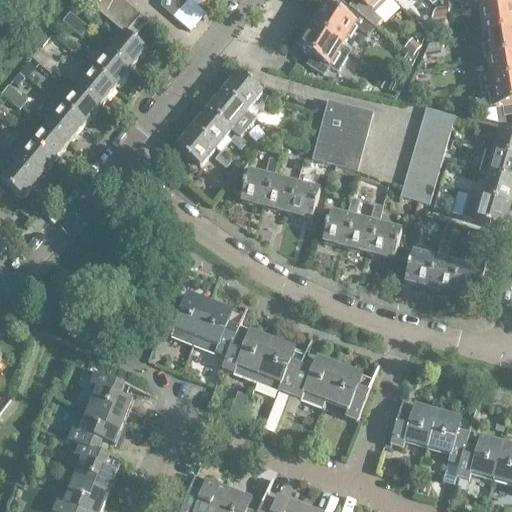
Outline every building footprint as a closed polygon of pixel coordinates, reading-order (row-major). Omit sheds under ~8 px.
[(96,0),(90,7),(101,17),(114,0),(96,0)] [(117,0),(114,0),(101,17),(112,26),(127,8),(117,0)] [(358,0),(351,10),(375,31),(383,24),(375,16),(392,0),(391,0),(358,0)] [(442,0),(424,0),(433,9),(442,0)] [(511,0),(477,0),(480,15),(511,9),(511,0)] [(127,8),(112,26),(124,36),(140,18),(127,8)] [(432,21),(432,22),(432,23),(447,21),(447,19),(450,18),(448,9),(436,10),(432,21)] [(511,9),(480,15),(484,39),(511,34),(511,9)] [(318,22),(313,30),(342,48),(354,29),(367,37),(369,37),(371,36),(375,31),(351,10),(343,20),(325,10),(324,12),(322,11),(316,21),(318,22)] [(80,23),(71,15),(63,24),(73,32),(80,23)] [(140,18),(124,36),(132,43),(147,24),(140,18)] [(426,18),(417,26),(426,36),(427,36),(430,34),(433,32),(432,23),(432,22),(432,21),(426,18)] [(447,21),(432,23),(433,32),(448,31),(447,21)] [(89,30),(80,23),(73,32),(82,40),(89,30)] [(305,38),(299,48),(301,50),(300,52),(312,59),(306,69),(324,80),(329,71),(338,76),(352,54),(342,48),(313,30),(307,40),(305,38)] [(511,34),(484,39),(488,63),(511,58),(511,34)] [(124,36),(109,54),(131,72),(146,54),(132,43),(124,36)] [(421,48),(412,41),(404,51),(413,59),(421,48)] [(430,47),(425,57),(441,54),(440,46),(430,47)] [(40,52),(32,61),(42,69),(49,60),(40,52)] [(109,54),(94,73),(115,91),(131,72),(109,54)] [(415,62),(407,56),(403,63),(412,68),(415,62)] [(478,79),(480,88),(511,83),(511,58),(488,63),(490,77),(478,79)] [(49,60),(42,69),(51,77),(59,68),(49,60)] [(94,73),(78,91),(100,109),(115,91),(94,73)] [(240,78),(225,97),(247,116),(248,115),(263,97),(240,78)] [(511,83),(480,88),(481,97),(493,96),(495,111),(502,110),(504,119),(511,117),(511,83)] [(412,99),(414,100),(432,96),(430,85),(410,88),(412,99)] [(18,96),(9,89),(2,98),(11,106),(18,96)] [(78,91),(63,110),(84,128),(100,109),(78,91)] [(28,104),(18,96),(11,106),(20,113),(28,104)] [(225,97),(209,115),(231,134),(232,133),(241,141),(256,122),(248,115),(247,116),(225,97)] [(281,104),(268,100),(264,108),(278,113),(281,104)] [(352,110),(328,104),(325,115),(349,122),(352,110)] [(63,110),(47,128),(69,146),(84,128),(63,110)] [(352,110),(349,122),(371,128),(374,116),(352,110)] [(455,120),(427,112),(423,124),(452,133),(455,120)] [(209,115),(194,134),(216,152),(231,134),(209,115)] [(349,122),(325,115),(319,140),(342,145),(345,133),(349,122)] [(371,128),(349,122),(345,133),(368,140),(371,128)] [(452,133),(423,124),(419,137),(448,145),(452,133)] [(47,128),(32,147),(53,165),(69,146),(47,128)] [(511,135),(499,132),(493,156),(511,161),(511,135)] [(365,151),(368,140),(345,133),(342,145),(365,151)] [(216,152),(194,134),(178,152),(200,171),(216,152)] [(230,144),(241,153),(247,146),(236,137),(230,144)] [(448,145),(419,137),(416,150),(445,158),(448,145)] [(339,157),(342,145),(319,140),(316,152),(327,154),(339,157)] [(365,151),(342,145),(339,157),(362,163),(365,151)] [(32,147),(17,165),(38,183),(53,165),(32,147)] [(445,158),(416,150),(412,162),(441,171),(445,158)] [(324,166),(327,154),(316,152),(313,163),(324,166)] [(339,157),(327,154),(324,166),(336,169),(339,157)] [(485,154),(479,177),(487,179),(511,185),(511,161),(493,156),(485,154)] [(221,156),(215,163),(226,171),(231,163),(221,156)] [(362,163),(339,157),(336,169),(359,175),(362,163)] [(275,177),(278,163),(269,161),(266,175),(275,177)] [(441,171),(412,162),(408,175),(437,183),(441,171)] [(17,165),(1,184),(0,185),(22,202),(38,183),(17,165)] [(437,183),(408,175),(405,188),(434,196),(437,183)] [(242,206),(266,212),(273,183),(249,177),(242,206)] [(511,185),(487,179),(480,202),(509,209),(511,197),(511,185)] [(273,183),(266,212),(289,218),(296,189),(273,183)] [(434,196),(405,188),(401,200),(430,209),(434,196)] [(296,189),(289,218),(313,224),(320,196),(296,189)] [(469,199),(463,222),(474,225),(502,233),(509,209),(480,202),(469,199)] [(356,217),(360,203),(351,201),(347,215),(356,217)] [(374,207),(371,221),(380,223),(383,210),(374,207)] [(323,245),(347,251),(354,224),(331,218),(323,245)] [(354,224),(347,251),(370,257),(377,230),(354,224)] [(377,230),(370,257),(394,263),(401,236),(377,230)] [(441,243),(437,257),(446,260),(450,245),(441,243)] [(469,266),(473,252),(464,249),(460,263),(469,266)] [(404,286),(428,292),(436,263),(412,257),(404,286)] [(436,263),(428,292),(452,298),(459,269),(436,263)] [(459,269),(452,298),(476,304),(483,275),(459,269)] [(172,305),(160,335),(194,348),(211,305),(188,296),(183,309),(172,305)] [(211,305),(194,348),(216,357),(227,362),(235,342),(238,333),(243,320),(233,316),(234,314),(211,305)] [(235,342),(227,362),(223,372),(257,385),(274,343),(251,334),(250,338),(238,333),(235,342)] [(274,343),(257,385),(291,399),(303,369),(306,360),(296,356),(297,352),(274,343)] [(303,369),(291,399),(324,411),(326,404),(327,405),(341,369),(318,361),(313,373),(303,369)] [(341,369),(327,405),(348,413),(345,420),(358,425),(373,385),(362,381),(363,378),(341,369)] [(98,392),(89,414),(125,428),(134,405),(121,400),(126,389),(95,377),(90,390),(98,392)] [(403,408),(391,450),(403,453),(405,446),(428,452),(439,416),(416,409),(415,411),(403,408)] [(81,436),(73,432),(72,435),(65,432),(61,441),(79,448),(109,460),(113,450),(116,451),(125,428),(89,414),(81,436)] [(462,423),(439,416),(428,452),(451,459),(449,466),(460,469),(467,444),(469,439),(470,439),(473,428),(462,424),(462,423)] [(478,447),(467,444),(460,469),(456,481),(469,484),(472,476),(493,483),(504,447),(480,440),(478,447)] [(511,448),(504,447),(493,483),(511,488),(511,448)] [(79,448),(72,467),(78,472),(73,485),(109,499),(118,476),(116,475),(120,465),(109,460),(79,448)] [(57,503),(53,511),(104,511),(109,499),(73,485),(68,497),(59,498),(57,503)] [(191,493),(183,511),(221,511),(229,493),(208,485),(203,498),(191,493)] [(229,493),(221,511),(249,511),(253,503),(229,493)] [(273,511),(270,511),(263,509),(261,511),(299,511),(301,509),(279,500),(273,511)] [(463,511),(465,505),(455,502),(451,511),(463,511)]
